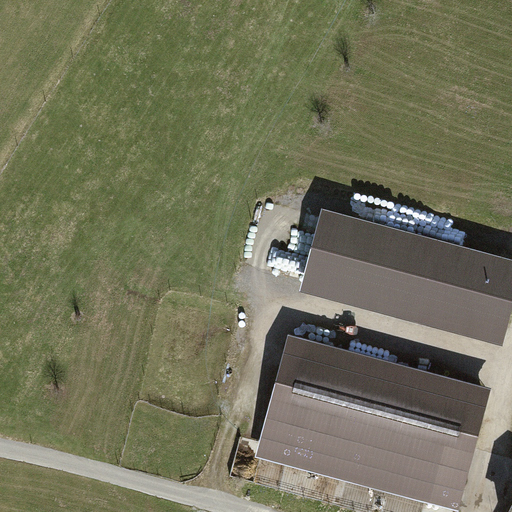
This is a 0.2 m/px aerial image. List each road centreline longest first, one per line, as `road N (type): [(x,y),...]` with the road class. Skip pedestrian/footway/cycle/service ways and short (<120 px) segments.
road 1 (track): [(210,502),(270,303),(511,368)]
road 2 (track): [(243,511),(0,445)]
road 3 (track): [(474,511),(511,365)]
